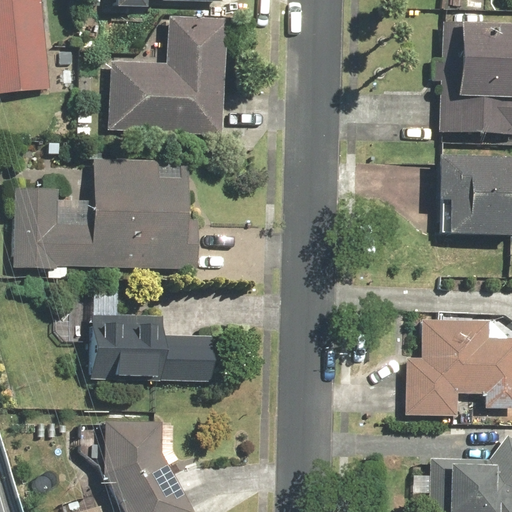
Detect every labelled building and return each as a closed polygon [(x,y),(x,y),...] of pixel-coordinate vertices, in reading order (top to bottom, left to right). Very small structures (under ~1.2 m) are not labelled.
[(0,0),(0,98),(47,93),(38,0),(0,0)] [(107,0),(107,16),(138,16),(138,7),(160,7),(160,0),(107,0)] [(163,65),(108,64),(107,134),(215,138),(222,24),(164,23),(163,65)] [(511,27),(439,26),(436,135),(511,137),(511,27)] [(511,162),(432,159),(430,205),(439,205),(438,233),(509,236),(510,230),(511,229),(511,162)] [(55,192),(12,190),(8,271),(46,273),(46,281),(61,281),(62,270),(190,275),(193,219),(182,218),(184,164),(92,160),(90,200),(54,198),(55,192)] [(123,290),(89,288),(85,381),(207,388),(209,338),(158,335),(159,316),(122,315),(123,290)] [(417,358),(402,357),(401,417),(451,419),(451,396),(481,396),(481,408),(511,408),(511,339),(485,339),(486,321),(418,319),(417,358)] [(78,465),(98,465),(97,480),(113,511),(181,511),(154,458),(156,424),(99,423),(99,430),(79,429),(78,465)] [(486,461),(429,458),(428,511),(511,511),(511,443),(503,437),(486,461)] [(400,511),(401,490),(383,489),(382,511),(400,511)]
